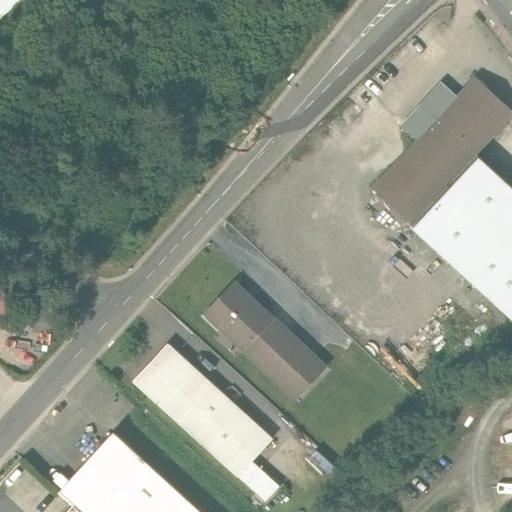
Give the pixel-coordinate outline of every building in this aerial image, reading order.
[(0,0),(0,15),(15,0),(0,0)] [(398,125),(415,141),(372,188),(414,227),(412,229),(511,320),(511,187),(478,156),(511,119),(511,108),(474,74),(465,84),(456,93),(440,79),(398,125)] [(326,368),(234,282),(200,317),(293,403),(326,368)] [(272,440),(167,343),(130,383),(263,505),(278,488),(251,462),(272,440)] [(197,511),(111,434),(57,493),(72,506),(78,511),(197,511)]
